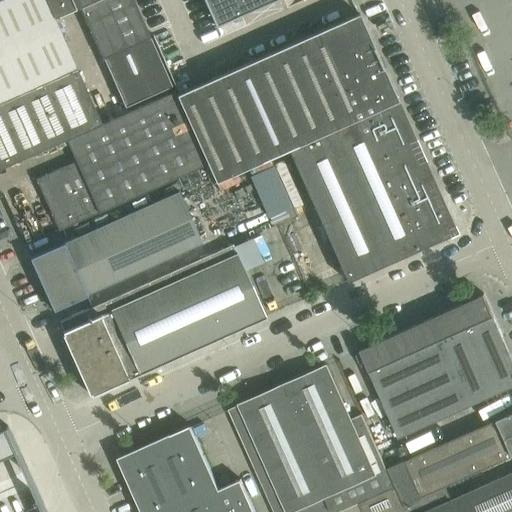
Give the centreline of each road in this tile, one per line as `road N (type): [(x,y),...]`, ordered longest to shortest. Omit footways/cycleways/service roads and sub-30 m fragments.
road 1 (unclassified): [(60,439),(506,241)]
road 2 (unclassified): [(400,0),(506,241)]
